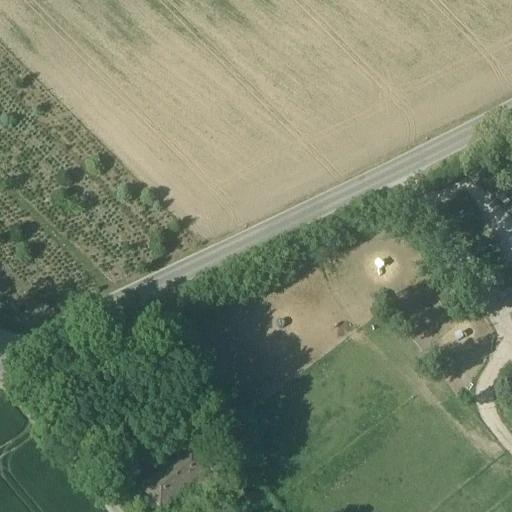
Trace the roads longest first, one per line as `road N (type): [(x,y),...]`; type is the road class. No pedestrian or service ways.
road 1 (secondary): [(511,112),(0,365)]
road 2 (track): [(5,362),(125,511)]
